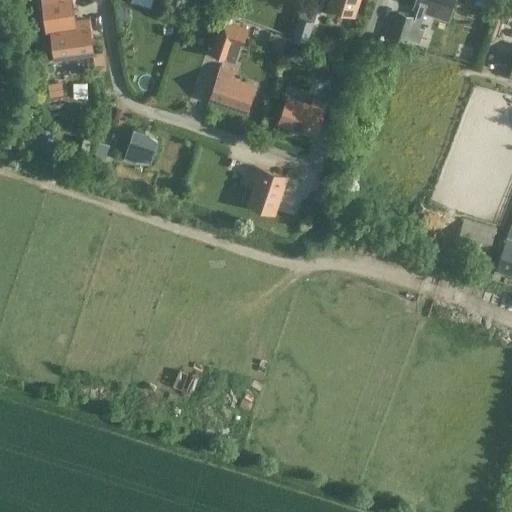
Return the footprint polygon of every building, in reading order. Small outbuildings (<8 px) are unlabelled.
[(352,15),(356,0),(328,0),(326,6),(352,15)] [(446,19),(452,0),(414,0),(412,8),(446,19)] [(413,43),(418,26),(410,23),(412,17),(397,12),(389,35),(404,40),(413,43)] [(304,40),(311,21),(298,16),(291,35),(304,40)] [(53,58),(91,53),(87,19),(74,21),(75,27),(50,31),(53,58)] [(241,43),(246,28),(220,19),(210,53),(225,58),(231,40),(241,43)] [(302,49),(290,45),(286,57),(298,61),(302,49)] [(105,51),(92,51),(93,70),(106,69),(105,51)] [(244,111),(253,85),(229,77),(231,71),(219,66),(208,99),(244,111)] [(313,135),(324,103),(312,98),(310,105),(286,97),(277,122),(313,135)] [(43,128),(33,124),(28,136),(32,138),(29,146),(39,150),(44,137),(40,137),(43,128)] [(132,128),(122,158),(134,162),(135,158),(149,163),(156,140),(142,136),(144,132),(132,128)] [(102,163),(108,144),(98,140),(92,159),(102,163)] [(272,212),(285,176),(253,165),(248,177),(255,179),(247,203),(272,212)] [(331,184),(318,180),(313,195),(325,200),(331,184)] [(493,267),(511,273),(511,217),(504,236),(493,267)] [(487,252),(494,228),(463,218),(455,242),(487,252)]
